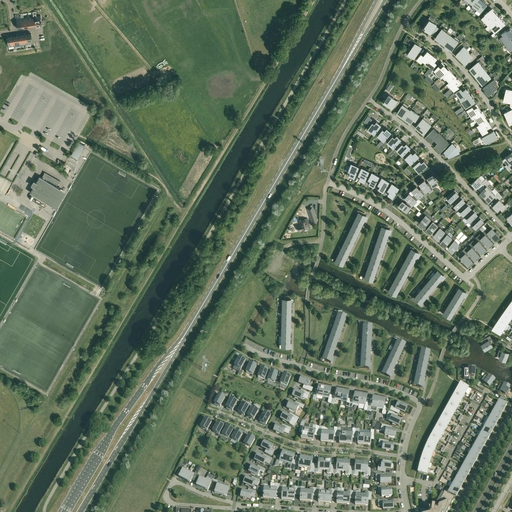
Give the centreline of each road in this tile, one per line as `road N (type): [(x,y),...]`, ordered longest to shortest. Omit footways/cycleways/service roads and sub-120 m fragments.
road 1 (primary): [(343,68),(197,314)]
road 2 (primary): [(197,314),(64,511)]
road 3 (primary): [(81,511),(197,314)]
road 4 (residential): [(498,247),(465,278),(386,211)]
road 5 (residential): [(234,503),(179,482),(166,492),(176,504),(233,508)]
road 6 (residential): [(402,480),(435,484),(487,389)]
road 7 (residential): [(402,456),(302,445),(265,432)]
road 8 (residential): [(386,211),(327,183),(319,254)]
road 9 (residential): [(419,404),(300,366)]
